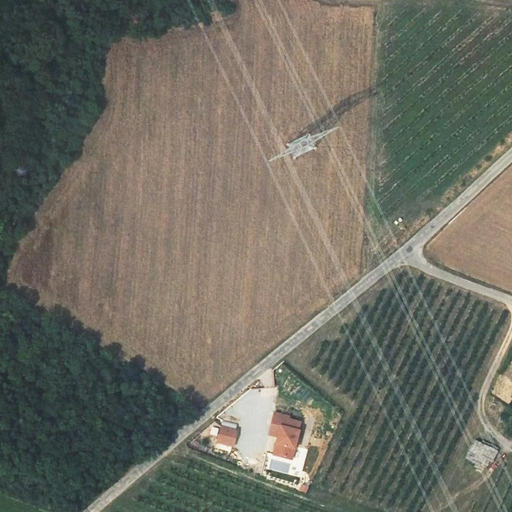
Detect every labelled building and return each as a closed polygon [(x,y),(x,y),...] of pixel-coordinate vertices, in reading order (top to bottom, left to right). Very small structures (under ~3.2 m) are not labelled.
[(233,446),(236,429),(218,425),(214,442),(233,446)] [(302,431),(290,428),(287,439),(298,442),(294,455),(291,469),(306,473),(314,447),(316,439),(301,434),(302,431)] [(486,469),(498,447),(477,436),(465,458),(486,469)] [(298,442),(287,439),(284,452),(294,455),(298,442)] [(252,446),(237,443),(234,459),(248,462),(252,446)]
